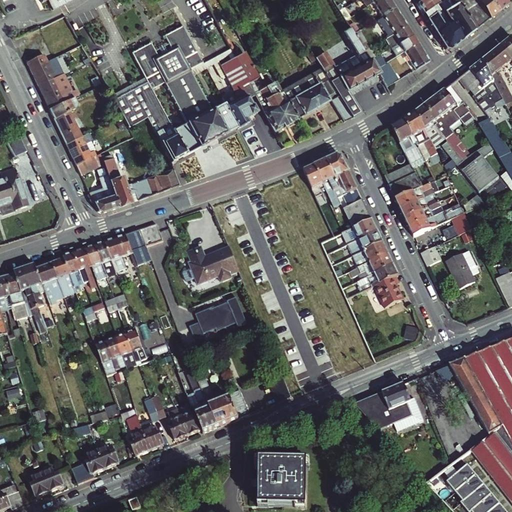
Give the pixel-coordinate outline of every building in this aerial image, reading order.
[(42,0),(49,0),(53,8),(59,5),(70,0),(42,0)] [(382,17),(396,9),(390,0),(377,0),(373,3),(382,17)] [(422,0),(417,3),(423,13),(438,4),(444,0),(422,0)] [(449,20),(451,24),(462,42),(475,31),(455,0),(446,0),(451,8),(444,12),(446,17),(449,20)] [(475,0),(455,0),(475,31),(490,20),(475,0)] [(475,0),(490,20),(500,12),(490,0),(475,0)] [(490,0),(500,12),(510,4),(506,0),(490,0)] [(436,14),(442,10),(438,4),(423,13),(427,19),(436,14)] [(407,26),(396,9),(382,17),(393,35),(407,26)] [(427,19),(445,48),(449,51),(462,42),(451,24),(445,28),(436,14),(427,19)] [(348,18),(345,21),(350,29),(353,35),(358,32),(351,20),(350,21),(348,18)] [(166,83),(187,123),(173,130),(187,155),(238,130),(226,109),(225,105),(213,111),(190,70),(202,64),(182,26),(164,36),(173,52),(159,59),(151,42),(132,52),(148,81),(152,90),(166,83)] [(399,45),(413,36),(407,26),(393,35),(399,45)] [(350,29),(342,34),(356,57),(335,69),(326,54),(317,59),(322,68),(352,116),(359,112),(347,92),(378,75),(375,70),(371,64),(370,63),(366,56),(364,53),(358,42),(353,35),(350,29)] [(413,36),(399,45),(403,53),(418,44),(413,36)] [(365,46),(368,45),(364,38),(358,42),(364,53),(368,50),(365,46)] [(511,63),(511,40),(511,39),(500,48),(511,63)] [(403,53),(414,70),(429,61),(418,44),(403,53)] [(499,73),(511,63),(500,48),(482,62),(500,97),(502,101),(506,108),(511,104),(511,99),(502,79),(499,73)] [(225,77),(239,102),(226,109),(238,130),(248,125),(246,121),(256,115),(246,98),(253,95),(247,84),(255,80),(242,54),(233,58),(244,78),(237,82),(232,74),(225,77)] [(392,54),(382,59),(381,58),(371,64),(375,70),(383,65),(394,58),(392,54)] [(32,62),(24,66),(36,89),(60,77),(58,74),(51,78),(45,64),(41,58),(32,62)] [(225,77),(232,74),(237,82),(244,78),(233,58),(219,66),(225,77)] [(58,74),(51,61),(45,64),(51,78),(58,74)] [(500,97),(482,62),(470,71),(488,94),(498,107),(501,105),(499,103),(502,101),(500,97)] [(378,75),(386,71),(383,65),(375,70),(378,75)] [(322,68),(281,91),(281,92),(297,120),(330,101),(342,122),(352,116),(322,68)] [(390,77),(386,71),(378,75),(382,82),(390,77)] [(488,94),(470,71),(460,79),(474,96),(472,97),(477,103),(482,99),(483,98),(488,94)] [(36,89),(48,113),(64,105),(54,84),(60,81),(62,80),(60,77),(36,89)] [(278,94),(269,77),(261,81),(286,126),(297,120),(281,92),(278,94)] [(385,88),(393,83),(390,77),(382,82),(385,88)] [(68,97),(60,81),(54,84),(64,105),(67,104),(64,99),(68,97)] [(169,163),(187,155),(173,130),(152,90),(148,81),(112,100),(122,119),(127,128),(148,117),(169,163)] [(254,85),(258,92),(253,95),(274,132),(286,126),(261,81),(254,85)] [(415,113),(434,151),(476,121),(472,115),(450,86),(427,104),(415,113)] [(75,100),(72,95),(68,97),(64,99),(67,104),(68,103),(75,100)] [(67,104),(64,105),(48,113),(64,146),(79,139),(67,114),(72,112),(68,103),(67,104)] [(434,151),(415,113),(403,120),(423,156),(425,158),(435,152),(434,151)] [(423,156),(403,120),(391,127),(410,164),(423,156)] [(511,156),(490,120),(479,127),(511,181),(511,156)] [(89,161),(79,139),(64,146),(74,168),(89,161)] [(449,144),(443,149),(481,197),(500,181),(483,160),(477,165),(473,160),(465,165),(449,144)] [(18,167),(32,160),(29,154),(28,151),(17,156),(18,167)] [(118,208),(138,201),(133,188),(125,191),(122,183),(119,184),(115,174),(123,171),(116,153),(104,157),(106,162),(102,164),(106,177),(118,208)] [(333,176),(337,174),(346,193),(356,189),(341,157),(336,155),(325,159),(333,176)] [(333,176),(325,159),(313,163),(330,199),(332,204),(339,201),(336,196),(339,195),(341,194),(333,176)] [(89,160),(89,161),(74,168),(79,178),(94,171),(89,160)] [(330,199),(313,163),(302,167),(311,187),(318,204),(330,199)] [(410,164),(384,177),(388,187),(415,174),(410,164)] [(0,208),(11,205),(14,212),(29,207),(16,168),(1,173),(3,179),(0,180),(0,208)] [(179,186),(171,169),(163,172),(170,189),(179,186)] [(170,189),(163,172),(155,175),(161,192),(170,189)] [(422,188),(419,182),(415,174),(388,187),(395,201),(422,188)] [(161,192),(155,175),(144,179),(151,196),(161,192)] [(434,175),(419,182),(422,188),(435,182),(437,181),(434,175)] [(106,177),(99,180),(104,191),(89,198),(96,212),(99,214),(102,214),(118,208),(106,177)] [(144,179),(131,183),(133,188),(138,201),(151,196),(144,179)] [(437,187),(435,182),(422,188),(395,201),(399,210),(424,198),(422,194),(437,187)] [(346,204),(360,198),(356,189),(346,193),(341,194),(346,204)] [(438,203),(434,193),(424,198),(399,210),(404,219),(438,203)] [(351,227),(370,219),(360,198),(346,204),(341,206),(351,227)] [(430,212),(441,208),(438,203),(404,219),(408,228),(438,215),(437,212),(431,215),(430,212)] [(443,215),(442,213),(438,215),(408,228),(413,238),(452,220),(462,215),(460,209),(434,221),(434,219),(443,215)] [(463,215),(462,215),(452,220),(459,236),(470,230),(463,215)] [(347,243),(375,230),(370,219),(351,227),(341,231),(347,243)] [(155,224),(150,226),(146,227),(153,245),(162,242),(155,224)] [(153,245),(146,227),(138,230),(143,244),(145,248),(153,245)] [(143,244),(138,230),(124,235),(129,249),(143,244)] [(362,250),(380,242),(375,230),(347,243),(341,245),(343,250),(349,248),(350,250),(353,248),(360,245),(362,250)] [(129,249),(124,235),(104,242),(114,269),(117,268),(118,270),(128,267),(125,258),(132,256),(129,249)] [(114,269),(104,242),(94,246),(106,278),(106,279),(111,277),(116,275),(114,269)] [(367,262),(386,253),(380,242),(362,250),(356,253),(353,255),(355,261),(359,260),(365,257),(367,262)] [(229,273),(237,270),(227,245),(204,255),(199,245),(186,251),(190,260),(187,261),(196,283),(217,275),(220,280),(230,276),(229,273)] [(362,250),(360,245),(353,248),(356,253),(362,250)] [(84,249),(91,268),(96,281),(106,278),(94,246),(84,249)] [(424,260),(438,254),(435,247),(421,254),(424,260)] [(91,268),(84,249),(83,249),(82,250),(89,269),(90,269),(91,268)] [(89,269),(82,250),(72,253),(83,283),(87,282),(90,288),(95,286),(93,280),(89,269)] [(72,253),(62,257),(63,261),(75,292),(80,291),(78,285),(83,283),(72,253)] [(350,269),(353,275),(363,270),(365,274),(367,274),(390,263),(386,253),(367,262),(361,265),(350,269)] [(427,267),(442,261),(438,254),(424,260),(427,267)] [(474,283),(462,255),(446,262),(459,290),(474,283)] [(75,292),(63,261),(51,265),(59,287),(64,302),(77,298),(75,292)] [(396,275),(390,263),(367,274),(369,278),(359,283),(362,290),(372,285),(394,275),(396,275)] [(139,272),(135,264),(128,267),(131,275),(132,275),(134,279),(138,277),(137,273),(139,272)] [(59,287),(51,265),(42,268),(35,271),(43,293),(50,311),(57,309),(55,306),(64,302),(59,287)] [(35,271),(33,266),(22,270),(37,310),(42,308),(38,295),(43,293),(35,271)] [(14,276),(22,301),(25,300),(31,316),(35,315),(34,311),(37,310),(22,270),(13,273),(14,276)] [(397,283),(394,275),(372,285),(382,307),(400,299),(394,284),(397,283)] [(497,287),(510,281),(507,275),(494,281),(497,287)] [(10,309),(15,321),(27,317),(22,301),(14,276),(6,278),(11,294),(9,299),(12,308),(10,309)] [(11,294),(6,278),(0,279),(0,287),(4,300),(7,310),(10,309),(12,308),(9,299),(11,294)] [(499,293),(511,287),(511,285),(510,281),(497,287),(499,293)] [(502,300),(511,295),(511,287),(499,293),(502,300)] [(115,305),(125,301),(123,295),(113,299),(115,305)] [(505,306),(511,303),(511,295),(502,300),(505,306)] [(194,314),(202,334),(215,329),(216,331),(235,323),(237,327),(246,324),(235,297),(226,301),(226,302),(211,309),(210,307),(194,314)] [(113,299),(103,302),(106,308),(115,305),(113,299)] [(103,309),(101,303),(94,306),(96,312),(103,310),(103,309)] [(84,317),(94,313),(92,305),(81,309),(84,317)] [(120,320),(116,307),(110,309),(114,322),(120,320)] [(52,327),(46,311),(38,314),(44,330),(52,327)] [(136,330),(125,334),(135,361),(137,360),(138,363),(146,360),(136,330)] [(125,334),(115,337),(124,364),(127,363),(128,366),(135,363),(138,363),(137,360),(135,361),(125,334)] [(36,345),(33,335),(28,337),(31,347),(36,345)] [(124,364),(115,337),(105,341),(114,367),(118,366),(119,369),(125,367),(128,366),(127,363),(124,364)] [(511,339),(460,361),(511,449),(511,339)] [(114,367),(105,341),(94,344),(101,365),(104,374),(115,370),(119,369),(118,366),(114,367)] [(511,449),(460,361),(445,367),(471,412),(487,439),(484,441),(469,452),(502,495),(511,507),(511,449)] [(219,398),(218,400),(219,402),(214,404),(205,380),(201,377),(197,379),(198,383),(199,386),(216,429),(249,415),(239,391),(225,397),(223,396),(219,398)] [(407,383),(353,404),(378,431),(412,417),(407,405),(412,403),(414,399),(407,383)] [(291,398),(285,384),(273,389),(279,403),(291,398)] [(187,395),(183,385),(178,386),(187,410),(192,408),(187,395)] [(198,389),(196,389),(194,392),(194,393),(187,395),(192,408),(194,412),(201,431),(203,434),(216,429),(199,386),(197,387),(198,389)] [(168,415),(161,397),(153,400),(161,418),(168,415)] [(153,400),(153,398),(145,402),(153,421),(161,418),(153,400)] [(170,410),(174,420),(168,422),(176,441),(189,435),(182,417),(181,415),(177,407),(170,410)] [(104,409),(87,416),(90,423),(93,422),(107,417),(104,409)] [(201,431),(194,412),(182,417),(189,435),(201,431)] [(487,439),(471,412),(468,414),(484,441),(487,439)] [(131,428),(134,436),(130,438),(137,457),(152,451),(144,433),(142,426),(140,422),(138,417),(132,419),(135,427),(131,428)] [(148,423),(142,426),(144,433),(152,451),(165,445),(157,427),(151,429),(148,423)] [(89,429),(87,424),(79,427),(72,429),(74,434),(89,429)] [(93,438),(92,435),(87,437),(91,446),(95,444),(93,438)] [(120,463),(112,445),(98,451),(106,469),(120,463)] [(106,469),(98,451),(85,456),(87,462),(74,468),(80,484),(93,479),(92,474),(106,469)] [(283,508),(306,508),(306,462),(258,462),(258,479),(258,482),(258,489),(258,491),(258,508),(283,508)] [(41,470),(38,463),(33,466),(35,473),(41,470)] [(445,484),(461,503),(459,504),(464,511),(502,511),(466,466),(445,484)] [(64,486),(57,468),(43,473),(50,492),(64,486)] [(50,492),(43,473),(28,479),(36,497),(50,492)] [(11,511),(25,506),(16,484),(0,490),(0,511),(9,508),(11,511)] [(139,508),(135,499),(127,502),(131,511),(139,508)]
